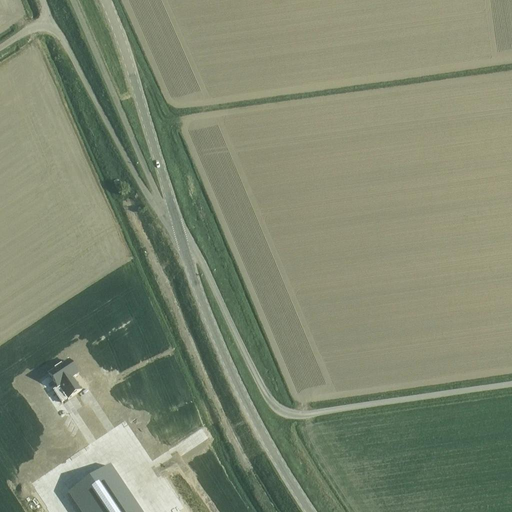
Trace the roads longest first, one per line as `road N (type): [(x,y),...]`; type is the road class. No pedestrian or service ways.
road 1 (tertiary): [(310,511),(224,356),(180,236)]
road 2 (unclassified): [(180,236),(71,0)]
road 3 (unclassified): [(180,236),(47,23)]
road 4 (tertiary): [(180,236),(105,0)]
road 5 (unclassified): [(289,415),(511,385)]
road 6 (unclassified): [(289,415),(261,386),(193,246),(180,236)]
